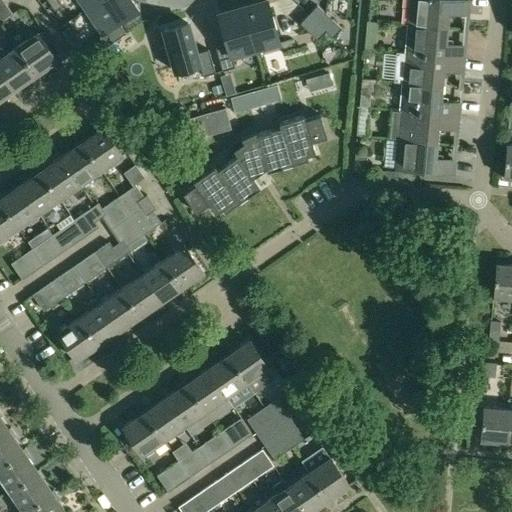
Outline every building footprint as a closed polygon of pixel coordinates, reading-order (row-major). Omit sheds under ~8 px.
[(57,0),(47,0),(48,0),(55,10),(61,6),(57,0)] [(80,0),(87,9),(99,0),(80,0)] [(133,0),(99,0),(87,9),(103,33),(99,36),(106,46),(126,33),(119,23),(139,9),(133,0)] [(266,0),(243,7),(256,53),(280,46),(266,0)] [(409,0),(407,25),(447,28),(448,12),(468,14),(469,1),(461,0),(409,0)] [(6,2),(0,6),(0,21),(13,13),(6,2)] [(317,5),(309,14),(326,31),(333,37),(342,28),(317,5)] [(227,44),(216,47),(222,70),(235,67),(233,60),(256,53),(243,7),(219,14),(227,44)] [(309,14),(300,23),(317,39),(326,31),(309,14)] [(168,46),(160,48),(164,63),(172,61),(175,71),(200,64),(203,76),(215,72),(209,49),(197,53),(188,23),(163,30),(168,46)] [(404,53),(464,58),(465,45),(445,44),(447,29),(407,25),(404,53)] [(38,31),(16,46),(36,75),(57,60),(38,31)] [(16,46),(0,56),(0,68),(14,89),(36,75),(16,46)] [(396,52),(393,81),(441,85),(443,70),(463,72),(464,58),(396,52)] [(0,68),(0,99),(14,89),(0,68)] [(321,75),(325,87),(333,84),(329,72),(321,75)] [(361,76),(359,109),(369,108),(371,77),(361,76)] [(399,110),(444,115),(459,116),(460,103),(440,101),(441,86),(402,82),(399,110)] [(212,86),(214,94),(223,91),(220,84),(212,86)] [(235,113),(282,100),(277,84),(230,97),(235,113)] [(179,121),(184,136),(230,123),(225,107),(179,121)] [(397,139),(423,141),(436,143),(438,127),(457,129),(459,116),(444,115),(399,110),(398,120),(397,139)] [(240,138),(243,142),(259,172),(265,168),(266,171),(307,159),(306,155),(314,153),(311,141),(325,137),(318,115),(304,120),(302,116),(278,124),(279,128),(256,135),(256,133),(240,138)] [(103,126),(81,141),(101,170),(122,155),(103,126)] [(436,143),(423,141),(397,139),(394,169),(453,174),(455,160),(435,158),(436,143)] [(81,141),(60,156),(80,184),(101,170),(81,141)] [(259,172),(243,142),(232,150),(236,155),(216,169),(214,166),(192,181),(195,184),(182,193),(196,212),(208,203),(215,213),(222,208),(224,211),(260,187),(252,177),(259,172)] [(502,177),(511,177),(511,143),(505,143),(502,177)] [(60,156),(40,170),(60,199),(80,184),(60,156)] [(40,170),(19,184),(38,213),(60,199),(40,170)] [(19,184),(0,197),(0,199),(18,227),(38,213),(19,184)] [(135,184),(115,198),(129,217),(142,208),(137,200),(143,196),(135,184)] [(146,194),(143,196),(137,200),(142,208),(146,214),(152,210),(155,208),(146,194)] [(115,198),(101,208),(105,213),(102,216),(111,229),(129,217),(115,198)] [(0,239),(18,227),(0,199),(0,239)] [(94,205),(73,219),(85,235),(99,226),(95,221),(102,216),(105,213),(101,208),(98,202),(94,205)] [(142,208),(129,217),(141,235),(144,233),(160,222),(152,210),(146,214),(142,208)] [(129,217),(111,229),(119,240),(123,239),(127,245),(141,235),(129,217)] [(73,219),(52,233),(64,250),(85,235),(73,219)] [(52,233),(32,247),(43,264),(64,250),(52,233)] [(108,241),(95,250),(106,266),(127,252),(130,250),(127,245),(123,239),(119,240),(112,246),(108,241)] [(183,245),(162,259),(182,287),(203,273),(183,245)] [(32,247),(10,262),(22,279),(43,264),(32,247)] [(95,250),(74,265),(84,281),(106,266),(95,250)] [(162,259),(141,273),(160,302),(182,287),(162,259)] [(491,297),(511,298),(511,264),(494,263),(491,297)] [(74,265),(53,279),(64,295),(84,281),(74,265)] [(141,273),(120,288),(140,316),(160,302),(141,273)] [(53,279),(32,293),(43,309),(64,295),(53,279)] [(120,288),(99,302),(118,331),(140,316),(120,288)] [(99,302),(79,316),(98,345),(118,331),(99,302)] [(98,345),(79,316),(57,331),(77,359),(98,345)] [(488,341),(499,342),(500,321),(490,320),(488,341)] [(248,339),(226,355),(245,383),(268,368),(248,339)] [(226,355),(205,369),(225,397),(245,383),(226,355)] [(473,373),(495,375),(496,363),(474,361),(473,373)] [(205,369),(184,383),(204,411),(225,397),(205,369)] [(184,383),(163,398),(182,426),(204,411),(184,383)] [(163,398),(142,412),(162,440),(182,426),(163,398)] [(275,398),(245,418),(252,429),(282,408),(275,398)] [(478,440),(504,442),(507,408),(482,406),(478,440)] [(282,408),(252,429),(259,439),(289,418),(282,408)] [(162,440),(142,412),(122,426),(141,455),(162,440)] [(0,434),(9,428),(0,415),(0,434)] [(239,418),(218,432),(229,448),(250,434),(239,418)] [(289,418),(259,439),(265,448),(296,428),(289,418)] [(0,434),(0,465),(23,450),(9,428),(0,434)] [(296,428),(265,448),(273,459),(303,438),(296,428)] [(218,432),(197,447),(208,463),(229,448),(218,432)] [(197,447),(176,461),(187,477),(208,463),(197,447)] [(260,448),(239,463),(251,480),(272,465),(260,448)] [(0,465),(0,479),(7,490),(37,470),(23,450),(0,465)] [(328,457),(306,472),(326,501),(348,486),(328,457)] [(176,461),(155,475),(166,491),(187,477),(176,461)] [(239,463),(218,478),(229,495),(251,480),(239,463)] [(7,490),(22,511),(51,492),(37,470),(7,490)] [(309,511),(326,501),(306,472),(286,487),(303,511),(309,511)] [(218,478),(197,492),(209,509),(229,495),(218,478)] [(276,493),(265,501),(272,511),(303,511),(286,487),(282,481),(272,488),(276,493)] [(65,511),(51,492),(22,511),(65,511)] [(197,492),(177,506),(181,511),(204,511),(209,509),(197,492)] [(272,511),(265,501),(248,511),(272,511)]
